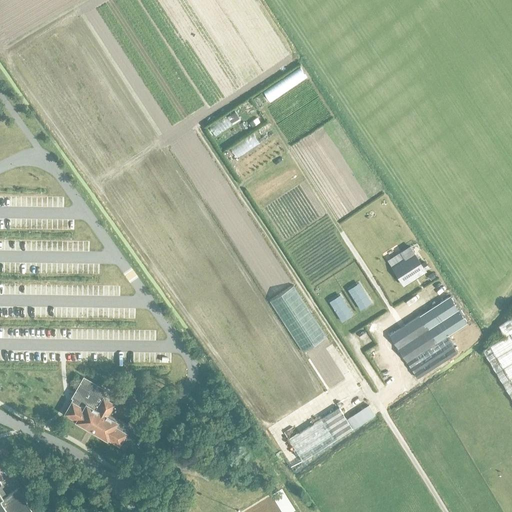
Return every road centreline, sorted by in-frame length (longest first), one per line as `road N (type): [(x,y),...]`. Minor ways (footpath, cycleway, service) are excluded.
road 1 (residential): [(111,488),(190,381),(191,360),(41,150)]
road 2 (residential): [(0,414),(69,450),(111,488)]
